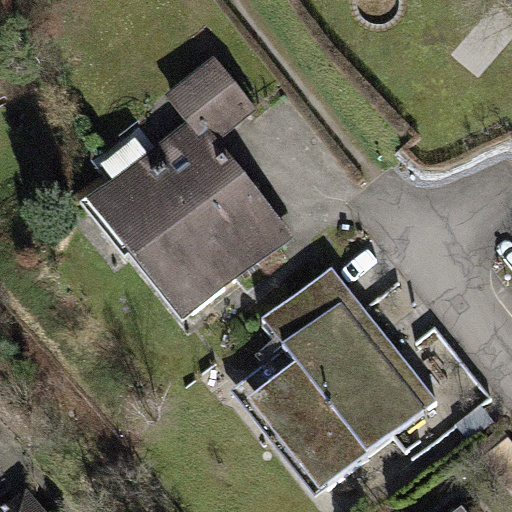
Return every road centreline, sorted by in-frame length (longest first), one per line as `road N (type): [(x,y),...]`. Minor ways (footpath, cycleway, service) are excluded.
road 1 (track): [(251,0),(400,193),(417,249)]
road 2 (residential): [(417,249),(511,378)]
